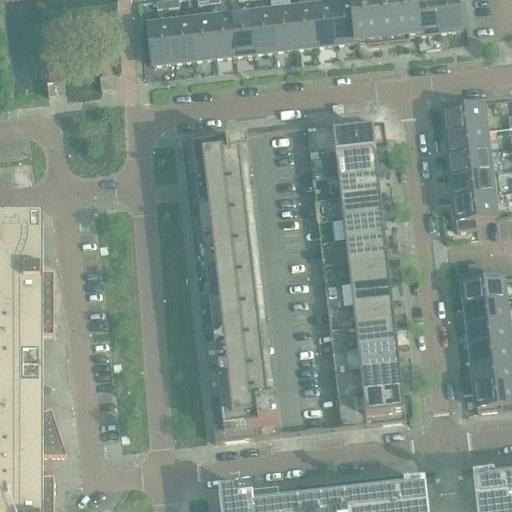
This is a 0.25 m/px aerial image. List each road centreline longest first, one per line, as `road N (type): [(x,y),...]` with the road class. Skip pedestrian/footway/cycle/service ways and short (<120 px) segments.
road 1 (residential): [(163,476),(96,483),(62,195)]
road 2 (residential): [(405,91),(442,446)]
road 3 (residential): [(141,190),(135,119),(405,91)]
road 4 (residential): [(163,476),(141,190)]
road 5 (residential): [(442,446),(163,476)]
road 6 (residential): [(62,195),(56,129),(0,134)]
